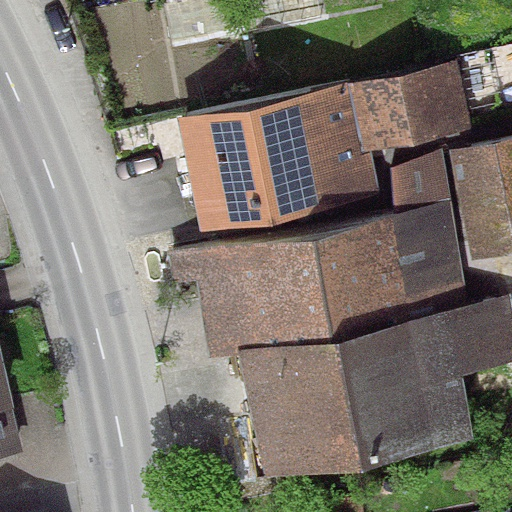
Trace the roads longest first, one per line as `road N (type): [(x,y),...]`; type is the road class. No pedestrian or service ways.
road 1 (secondary): [(131,511),(83,272),(0,62)]
road 2 (unknown): [(0,507),(128,494)]
